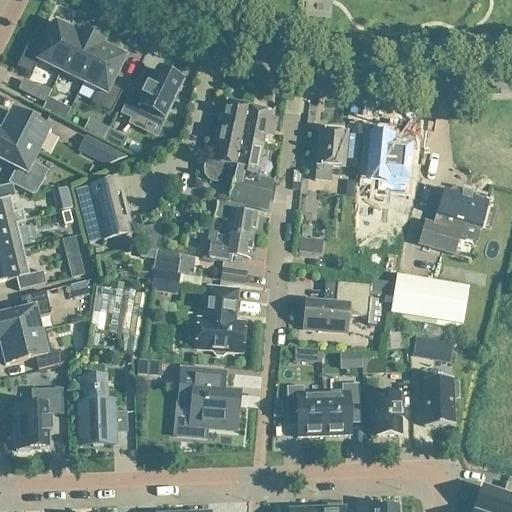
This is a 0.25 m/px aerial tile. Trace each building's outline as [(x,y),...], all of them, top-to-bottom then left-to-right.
[(51,21),(38,49),(27,44),(15,67),(31,74),(37,62),(59,73),(71,49),(79,32),(78,32),(77,34),(54,23),(51,21)] [(102,44),(94,40),(79,32),(71,49),(59,73),(82,84),(101,46),(102,44)] [(101,46),(82,84),(96,91),(90,103),(110,113),(121,90),(110,85),(124,57),(101,46)] [(148,86),(145,85),(140,94),(131,89),(119,114),(132,121),(136,113),(160,125),(181,82),(156,70),(148,86)] [(44,104),(46,98),(50,91),(41,86),(35,99),(44,104)] [(226,102),(214,161),(208,159),(204,163),(202,169),(203,175),(207,180),(212,183),(216,183),(220,181),(224,179),(231,180),(234,168),(240,140),(247,106),(226,102)] [(56,103),(51,114),(64,120),(69,110),(56,103)] [(268,111),(247,106),(240,140),(261,145),(264,135),(272,136),(276,119),(267,117),(268,111)] [(10,111),(0,130),(0,133),(37,152),(48,130),(10,111)] [(125,139),(107,130),(102,141),(120,150),(125,139)] [(319,130),(314,181),(328,182),(330,167),(342,168),(345,133),(319,130)] [(37,152),(0,133),(0,161),(14,168),(6,183),(9,184),(11,185),(30,195),(34,193),(46,170),(32,163),(37,152)] [(384,191),(405,193),(410,143),(389,141),(389,137),(370,135),(366,179),(376,180),(375,192),(384,193),(384,191)] [(228,202),(224,201),(224,202),(228,203),(265,211),(271,181),(255,177),(261,145),(240,140),(234,168),(231,180),(232,180),(228,202)] [(132,234),(118,179),(75,190),(89,244),(132,234)] [(0,227),(24,222),(21,210),(13,212),(9,198),(14,196),(11,185),(9,184),(0,186),(0,227)] [(452,255),(459,232),(457,232),(460,222),(479,228),(479,227),(489,230),(496,208),(486,205),(486,203),(457,194),(454,205),(440,201),(433,225),(424,222),(417,245),(452,255)] [(224,202),(224,201),(218,200),(214,218),(227,221),(225,233),(252,238),(256,216),(236,212),(237,208),(227,206),(228,203),(224,202)] [(71,223),(68,211),(60,213),(63,225),(71,223)] [(0,254),(22,249),(16,224),(24,222),(0,227),(0,254)] [(350,224),(347,250),(363,252),(366,226),(350,224)] [(208,230),(206,242),(204,244),(201,258),(221,262),(222,256),(248,260),(252,238),(225,233),(208,230)] [(55,256),(66,256),(66,271),(81,270),(80,232),(54,233),(55,256)] [(393,240),(391,257),(396,258),(400,258),(405,241),(393,240)] [(28,275),(22,249),(0,254),(0,282),(15,279),(17,291),(45,285),(42,272),(28,275)] [(396,258),(391,257),(367,255),(347,253),(344,275),(394,280),(396,258)] [(246,273),(221,269),(219,282),(244,286),(246,273)] [(153,271),(150,292),(161,294),(165,273),(153,271)] [(391,314),(388,332),(460,344),(463,326),(461,326),(467,289),(395,277),(389,314),(391,314)] [(304,302),(302,330),(346,334),(347,316),(367,318),(370,286),(336,283),(334,305),(304,302)] [(90,329),(121,334),(123,352),(139,354),(148,296),(134,294),(135,289),(123,287),(122,292),(96,288),(90,329)] [(221,358),(226,354),(241,355),(244,323),(232,322),(233,315),(235,315),(237,291),(205,288),(202,320),(196,319),(194,351),(211,353),(215,357),(221,358)] [(39,331),(36,318),(50,315),(44,292),(19,298),(22,310),(0,315),(0,341),(2,341),(44,330),(44,329),(39,331)] [(369,300),(367,325),(375,326),(377,300),(369,300)] [(50,353),(44,330),(2,341),(0,341),(0,350),(4,366),(34,359),(37,370),(62,364),(58,351),(50,353)] [(412,353),(449,359),(451,345),(415,338),(412,353)] [(384,375),(384,358),(360,358),(361,376),(384,375)] [(176,404),(173,436),(204,439),(205,429),(235,431),(238,395),(222,394),(224,374),(214,373),(179,370),(176,404)] [(423,427),(453,426),(452,397),(457,397),(456,382),(451,383),(451,379),(421,380),(423,427)] [(340,392),(321,393),(323,438),(349,436),(348,414),(359,414),(358,385),(340,386),(340,392)] [(77,402),(78,446),(114,445),(113,401),(104,401),(104,389),(97,390),(97,387),(92,387),(92,390),(85,390),(85,402),(77,402)] [(323,438),(321,393),(302,394),(302,387),(285,388),(285,401),(284,401),(285,417),(295,416),(296,439),(323,438)] [(28,449),(47,449),(47,434),(49,434),(49,421),(46,421),(46,416),(62,415),(61,389),(29,391),(30,407),(14,407),(15,452),(28,452),(28,449)] [(375,437),(399,436),(398,394),(373,395),(373,397),(369,397),(370,420),(374,420),(375,437)] [(473,511),(472,511),(511,511),(511,485),(505,483),(502,494),(481,487),(473,511)]
